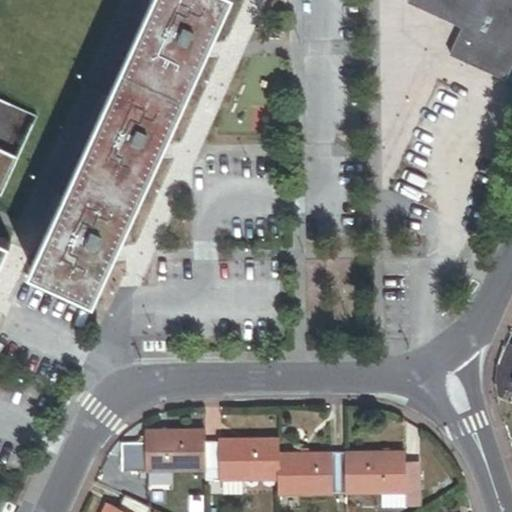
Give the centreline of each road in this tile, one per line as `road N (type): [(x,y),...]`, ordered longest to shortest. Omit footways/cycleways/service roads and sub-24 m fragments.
road 1 (residential): [(53,511),(110,401),(136,386),(403,377),(442,359)]
road 2 (residential): [(442,359),(500,511)]
road 3 (unknown): [(80,449),(109,328)]
road 4 (residential): [(511,259),(479,325),(442,359)]
